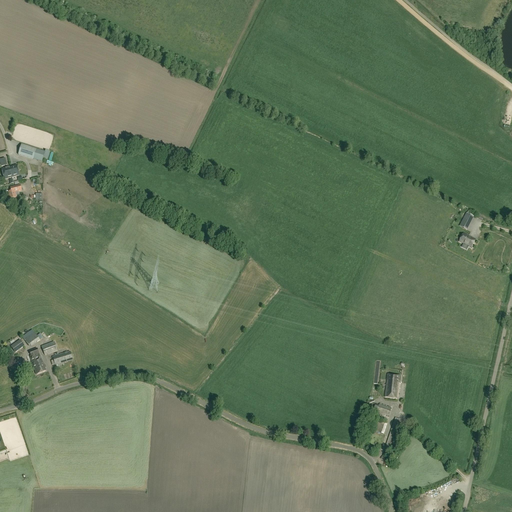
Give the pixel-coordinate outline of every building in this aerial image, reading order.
[(18,155),(33,160),(36,150),(21,145),(18,155)] [(10,171),(12,177),(19,176),(17,165),(11,167),(12,171),(10,171)] [(4,179),(12,177),(10,171),(12,171),(11,167),(2,169),(4,179)] [(10,199),(16,197),(15,193),(22,191),(20,185),(10,188),(12,193),(9,194),(10,199)] [(474,218),(467,214),(460,227),(467,231),(474,218)] [(464,234),(460,242),(472,248),(476,240),(464,234)] [(37,336),(34,333),(32,330),(22,338),(24,340),(28,346),(36,341),(37,343),(40,341),(43,338),(40,334),(37,336)] [(15,352),(24,346),(20,340),(11,347),(15,352)] [(45,356),(57,351),(54,342),(41,347),(45,356)] [(41,359),(37,349),(30,351),(29,352),(31,356),(29,357),(32,363),(36,375),(46,371),(45,368),(46,368),(45,365),(44,366),(41,359)] [(60,366),(59,365),(72,360),(70,352),(52,357),(55,366),(56,367),(60,366)] [(396,388),(400,388),(401,376),(388,375),(386,386),(391,386),(391,387),(396,388)] [(398,399),(400,388),(396,388),(391,387),(391,386),(386,386),(385,398),(398,399)] [(389,417),(392,408),(380,404),(377,403),(374,411),(377,412),(389,417)] [(409,433),(410,427),(402,425),(404,421),(396,418),(386,447),(394,450),(401,430),(409,433)]
